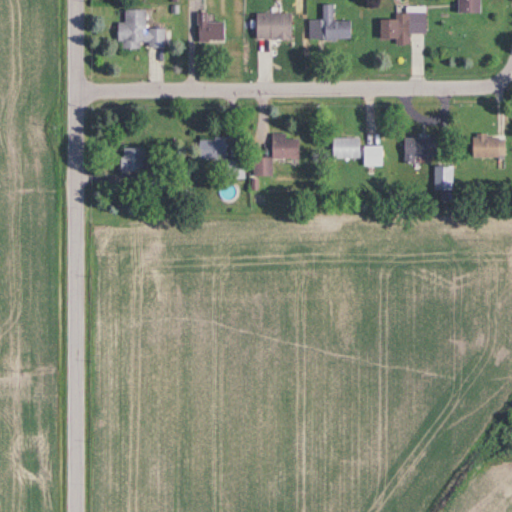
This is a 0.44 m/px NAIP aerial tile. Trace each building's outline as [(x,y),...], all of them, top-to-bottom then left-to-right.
[(454,0),(454,13),(476,13),(476,0),(454,0)] [(306,21),(306,41),(350,41),(350,22),(331,22),(331,5),(319,5),(319,21),(306,21)] [(406,34),(423,34),(423,8),(404,8),(404,15),(391,15),(391,20),(377,21),(377,41),(392,41),(393,46),(406,46),(406,34)] [(115,23),(115,48),(163,49),(163,29),(143,28),(143,10),(121,9),(121,23),(115,23)] [(205,23),(205,13),(194,13),(194,41),(224,41),(224,23),(205,23)] [(288,13),(252,13),(252,40),(288,40),(288,13)] [(269,157),(251,157),(251,176),(269,176),(269,158),(295,158),(295,139),(284,139),(284,134),(268,134),(269,157)] [(503,157),(503,135),(468,135),(468,157),(503,157)] [(196,138),(195,160),(223,160),(223,179),(243,179),(244,158),(225,158),(225,138),(196,138)] [(359,138),(329,138),(329,159),(360,159),(360,166),(380,166),(381,146),(359,146),(359,138)] [(401,163),(411,163),(411,156),(433,156),(433,139),(401,138),(401,163)] [(118,147),(118,173),(143,173),(143,147),(118,147)]
